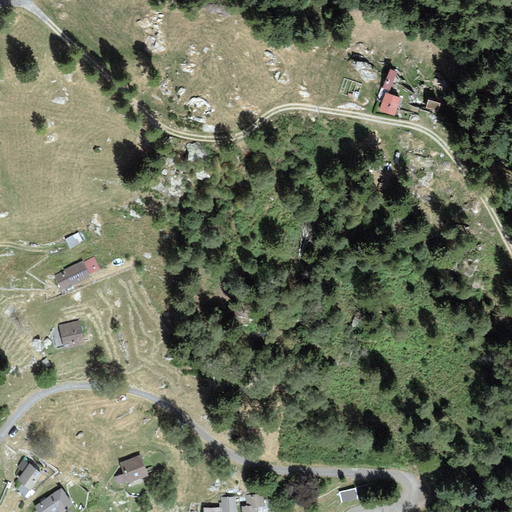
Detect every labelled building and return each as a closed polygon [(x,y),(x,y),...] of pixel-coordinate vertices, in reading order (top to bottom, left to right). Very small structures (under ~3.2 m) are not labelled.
[(389,67),(382,87),(390,90),(397,69),(389,67)] [(401,96),(385,91),(379,111),(396,115),(401,96)] [(93,257),(83,262),(89,274),(99,269),(93,257)] [(83,261),(54,275),(61,290),(90,276),(89,274),(83,262),(83,261)] [(79,320),(58,326),(64,347),(85,342),(79,320)] [(123,473),(114,476),(117,485),(148,473),(141,454),(119,462),(123,473)] [(22,471),(17,479),(30,488),(42,471),(29,462),(28,463),(23,460),(17,467),(22,471)] [(36,510),(33,511),(52,511),(57,509),(60,511),(73,502),(62,486),(33,506),(36,510)] [(355,486),(339,491),(342,502),(358,497),(355,486)] [(247,505),(241,506),(242,511),(258,511),(257,507),(265,505),(263,493),(245,495),(247,505)] [(219,502),(219,506),(221,506),(221,511),(235,511),(235,496),(221,497),(221,502),(219,502)]
